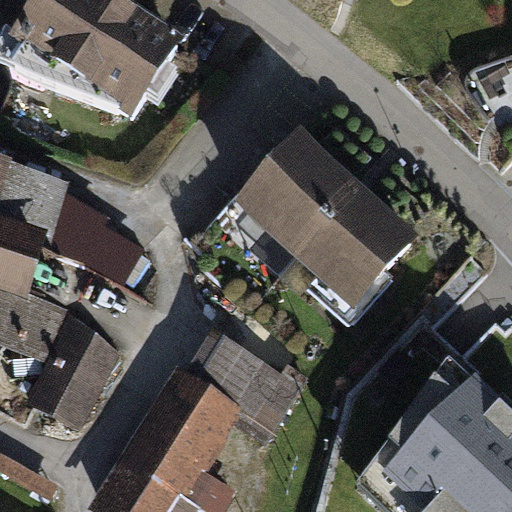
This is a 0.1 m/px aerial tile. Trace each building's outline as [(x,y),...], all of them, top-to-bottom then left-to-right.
[(33,34),(11,70),(133,122),(185,40),(120,0),(35,0),(18,27),(33,34)] [(301,134),(235,207),(354,313),(420,240),(301,134)] [(0,166),(0,351),(47,366),(70,313),(66,309),(79,265),(86,267),(101,222),(63,210),(70,189),(0,166)] [(28,407),(79,437),(122,356),(70,313),(47,366),(28,407)] [(213,333),(187,375),(246,412),(235,430),(267,451),(308,380),(288,368),(282,377),(213,333)] [(177,369),(86,511),(225,511),(236,495),(206,476),(235,430),(246,412),(187,375),(177,369)] [(384,483),(416,511),(511,511),(511,426),(471,388),(384,483)]
